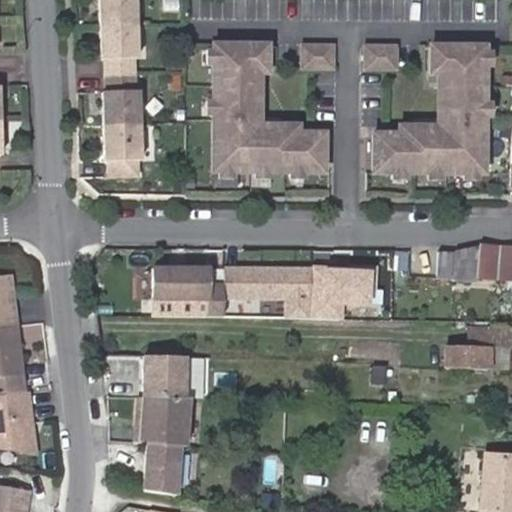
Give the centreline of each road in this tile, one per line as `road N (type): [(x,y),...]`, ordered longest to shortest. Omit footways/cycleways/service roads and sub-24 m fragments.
road 1 (residential): [(53,228),(511,234)]
road 2 (residential): [(87,511),(53,228)]
road 3 (residential): [(53,228),(43,0)]
